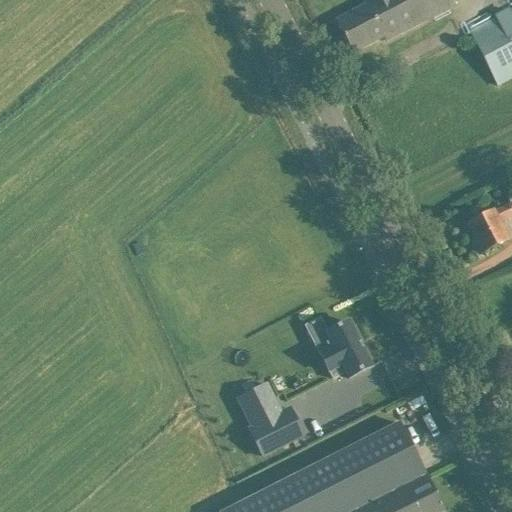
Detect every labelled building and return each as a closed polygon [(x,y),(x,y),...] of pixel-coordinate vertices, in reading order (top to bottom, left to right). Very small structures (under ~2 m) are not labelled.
[(362,0),(365,5),(336,21),(353,53),(384,36),(386,40),(455,4),(453,0),(362,0)] [(511,9),(487,23),(470,32),(497,86),(511,78),(511,9)] [(493,211),(485,215),(467,225),(482,253),(508,240),(499,223),(511,216),(511,202),(494,212),(493,211)] [(320,358),(334,385),(349,378),(371,367),(357,339),(334,350),(335,350),(320,358)] [(317,396),(301,365),(286,373),(301,404),(317,396)] [(266,383),(236,399),(251,427),(247,430),(261,458),(304,436),(290,408),(281,412),(266,383)] [(443,511),(399,424),(223,511),(443,511)]
